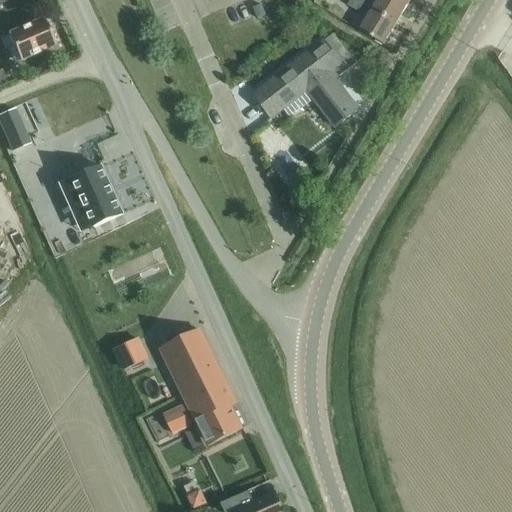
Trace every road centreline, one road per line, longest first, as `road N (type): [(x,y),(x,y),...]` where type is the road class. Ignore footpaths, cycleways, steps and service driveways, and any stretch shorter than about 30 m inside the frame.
road 1 (residential): [(114,83),(301,511)]
road 2 (tertiary): [(313,324),(349,236),(491,0)]
road 3 (residential): [(252,292),(283,244),(180,0)]
road 4 (unclassified): [(252,292),(156,134),(114,83)]
road 5 (tertiary): [(340,511),(312,405),(313,324)]
